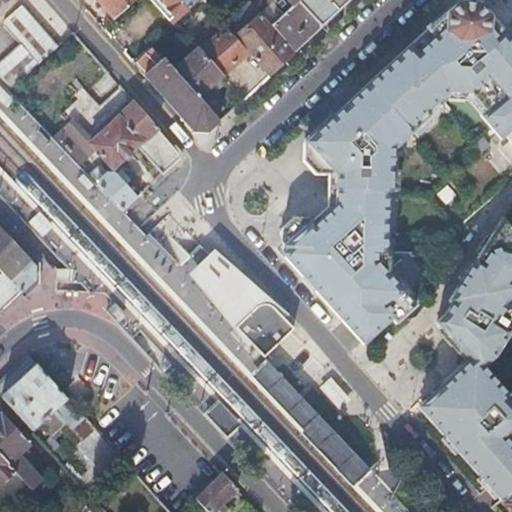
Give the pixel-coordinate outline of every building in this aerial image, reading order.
[(95,0),(111,17),(131,0),(95,0)] [(171,22),(195,0),(148,0),(170,24),(171,22)] [(267,0),(270,3),(259,14),(268,24),(280,13),(274,6),(280,0),(267,0)] [(295,0),(280,13),(268,24),(292,51),(335,11),(346,0),(295,0)] [(295,0),(280,0),(274,6),(280,13),(295,0)] [(511,44),(475,2),(456,0),(454,2),(434,20),(413,39),(357,92),(302,144),(301,160),(313,173),(325,173),(334,183),(333,205),(311,225),(304,218),(292,217),(279,229),(278,241),(285,249),(279,254),(357,341),(359,344),(390,318),(394,323),(413,305),(375,261),(375,251),(384,251),(383,192),(388,192),(387,147),(435,104),(432,100),(443,91),(466,93),(482,111),(476,115),(496,139),(501,135),(511,147),(511,44)] [(18,45),(0,60),(0,83),(6,90),(55,46),(19,5),(2,18),(2,27),(18,45)] [(268,24),(259,14),(233,37),(266,75),(292,51),(268,24)] [(172,25),(169,27),(174,33),(178,30),(173,24),(172,25)] [(219,76),(240,99),(266,75),(233,37),(225,28),(197,51),(219,76)] [(141,71),(139,73),(190,131),(206,131),(217,120),(195,96),(171,69),(160,56),(157,58),(148,48),(133,61),(141,71)] [(171,69),(195,96),(219,76),(197,51),(194,48),(171,69)] [(13,99),(0,85),(0,97),(7,105),(13,99)] [(160,174),(180,156),(128,99),(83,140),(75,131),(79,127),(70,117),(50,136),(78,166),(92,151),(109,168),(135,146),(160,174)] [(85,174),(120,211),(135,198),(123,184),(127,180),(117,169),(113,174),(105,174),(95,165),(85,174)] [(77,176),(89,188),(93,184),(81,172),(77,176)] [(135,198),(120,211),(136,228),(151,215),(135,198)] [(37,214),(29,221),(43,237),(52,229),(37,214)] [(511,232),(501,218),(485,243),(462,279),(454,291),(449,300),(447,302),(451,304),(443,315),(435,323),(469,362),(417,408),(498,499),(511,487),(511,412),(496,395),(499,392),(474,364),(487,353),(511,321),(511,232)] [(0,270),(23,293),(30,286),(36,280),(36,267),(0,229),(0,270)] [(213,250),(187,275),(233,326),(260,354),(262,356),(290,329),(280,318),(287,312),(213,250)] [(0,312),(2,314),(10,306),(23,293),(0,270),(0,312)] [(108,310),(116,320),(121,316),(125,312),(116,303),(112,306),(108,310)] [(0,387),(0,392),(32,429),(39,423),(58,444),(65,437),(53,423),(61,416),(72,429),(74,427),(84,440),(94,431),(92,428),(74,407),(54,385),(30,356),(12,374),(0,387)] [(258,367),(256,369),(271,386),(281,377),(271,366),(265,360),(262,364),(258,367)] [(281,377),(271,386),(266,390),(352,482),(367,469),(281,377)] [(328,377),(319,386),(335,403),(344,395),(328,377)] [(221,400),(205,415),(228,440),(244,425),(221,400)] [(0,441),(0,456),(15,474),(30,491),(41,481),(17,454),(29,443),(15,428),(0,441)] [(0,487),(15,474),(0,456),(0,487)] [(219,475),(193,499),(204,511),(212,511),(235,492),(219,475)] [(511,511),(511,487),(498,499),(509,511),(511,511)]
